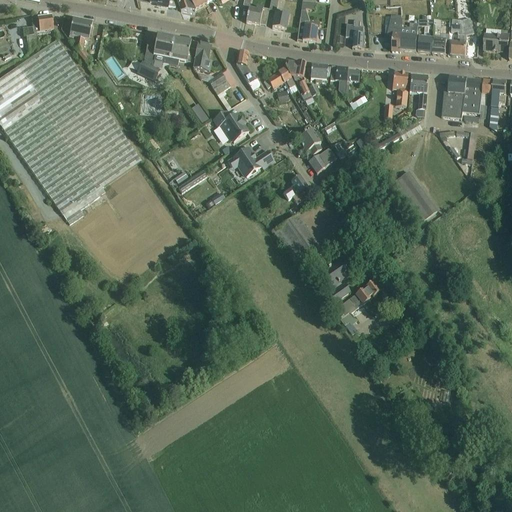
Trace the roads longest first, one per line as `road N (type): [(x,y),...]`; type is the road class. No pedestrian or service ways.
road 1 (residential): [(223,39),(230,67),(394,306)]
road 2 (tertiary): [(223,39),(28,0)]
